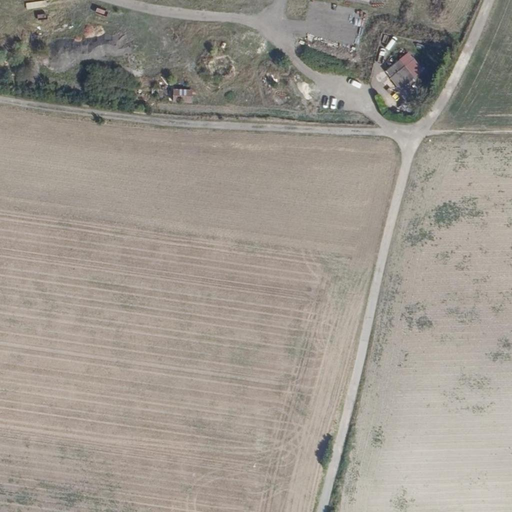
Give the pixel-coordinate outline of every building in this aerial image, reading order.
[(281,13),(281,19),(311,23),(312,17),(281,13)] [(62,38),(74,34),(72,28),(59,32),(62,38)] [(400,71),(390,81),(404,96),(414,87),(400,71)] [(190,99),(191,89),(171,88),(171,99),(190,99)] [(408,113),(412,110),(404,102),(401,105),(408,113)]
